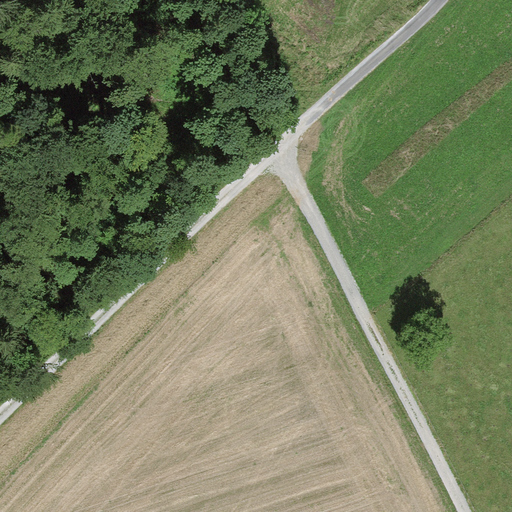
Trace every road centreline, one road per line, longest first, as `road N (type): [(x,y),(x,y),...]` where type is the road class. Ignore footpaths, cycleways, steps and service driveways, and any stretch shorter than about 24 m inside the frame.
road 1 (track): [(272,148),(464,511)]
road 2 (track): [(272,148),(0,411)]
road 3 (track): [(438,0),(272,148)]
